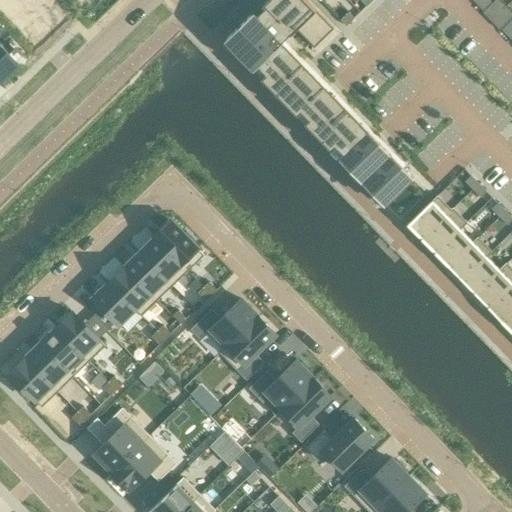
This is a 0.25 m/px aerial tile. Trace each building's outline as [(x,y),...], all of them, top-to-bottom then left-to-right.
[(226,38),(224,41),(225,42),(234,51),(253,71),(261,78),(275,93),(283,101),(297,116),(304,123),(331,151),(339,159),(353,173),(361,181),(361,182),(374,195),(383,204),(384,205),(386,203),(388,201),(413,177),(407,170),(411,166),(286,37),(290,34),(291,35),(296,30),(314,48),(333,29),(305,0),(267,0),(262,5),(262,6),(265,8),(257,16),(255,13),(253,12),(229,36),(226,38)] [(485,0),(481,0),(477,5),(483,11),(490,4),(485,0)] [(348,12),(340,20),(346,26),(354,18),(348,12)] [(511,24),(510,22),(501,30),(507,36),(511,31),(511,24)] [(0,83),(21,63),(20,62),(10,52),(7,49),(0,41),(0,31),(3,28),(0,24),(0,83)] [(471,176),(465,182),(472,190),(479,184),(471,176)] [(479,184),(472,190),(480,198),(487,192),(479,184)] [(438,196),(407,225),(421,240),(452,210),(451,209),(438,196)] [(497,203),(491,209),(499,217),(505,211),(497,203)] [(452,210),(421,240),(435,253),(460,229),(461,230),(467,223),(453,208),(451,209),(452,210)] [(511,218),(505,211),(499,217),(507,225),(511,220),(511,218)] [(153,234),(156,237),(188,271),(204,255),(194,244),(196,242),(186,232),(184,234),(170,219),(153,234)] [(460,229),(435,253),(447,266),(448,266),(448,267),(473,243),(472,242),(461,230),(460,229)] [(156,237),(139,252),(172,285),(188,271),(156,237)] [(473,243),(448,267),(462,281),(487,256),(487,257),(492,252),(478,237),(472,242),(473,243)] [(139,252),(123,267),(156,300),(172,285),(139,252)] [(487,256),(462,281),(475,294),(500,270),(499,269),(487,257),(487,256)] [(500,270),(475,294),(488,307),(487,308),(488,308),(511,285),(511,268),(506,263),(499,269),(500,270)] [(123,267),(107,284),(133,310),(139,316),(156,300),(123,267)] [(209,280),(203,285),(211,293),(216,288),(209,280)] [(107,284),(92,298),(118,324),(133,310),(107,284)] [(203,285),(198,291),(205,299),(211,293),(203,285)] [(511,285),(488,308),(502,322),(511,311),(511,285)] [(212,309),(190,329),(196,335),(199,338),(206,332),(223,349),(219,352),(220,353),(258,316),(240,298),(220,318),(219,317),(212,311),(213,310),(212,309)] [(178,310),(172,315),(180,324),(187,317),(178,310)] [(511,311),(502,322),(511,332),(511,311)] [(72,312),(56,328),(89,361),(105,346),(98,339),(84,324),(72,312)] [(258,316),(220,353),(246,380),(264,363),(263,361),(262,362),(255,355),(256,354),(255,354),(275,334),(258,316)] [(162,325),(156,330),(164,339),(170,333),(162,325)] [(56,328),(41,343),(73,377),(89,361),(56,328)] [(156,330),(150,336),(158,345),(164,339),(156,330)] [(41,343),(25,358),(57,392),(73,377),(41,343)] [(25,358),(9,374),(42,407),(57,392),(25,358)] [(250,387),(249,388),(275,416),(313,378),(310,375),(312,372),(302,362),(299,364),(295,360),(275,380),(274,379),(267,373),(268,372),(267,371),(250,387)] [(113,375),(107,381),(116,389),(121,383),(113,375)] [(313,378),(275,416),(276,418),(279,414),(295,430),(292,433),(300,442),(305,438),(319,424),(310,416),(330,396),(313,378)] [(107,381),(101,386),(109,395),(116,389),(107,381)] [(220,405),(213,398),(203,409),(210,416),(220,405)] [(82,405),(76,411),(85,420),(91,414),(82,405)] [(103,444),(94,453),(112,472),(150,435),(122,407),(105,425),(104,425),(113,435),(103,444)] [(76,411),(71,416),(79,425),(85,420),(76,411)] [(324,431),(306,448),(315,459),(321,453),(339,472),(342,469),(374,438),(354,418),(332,440),(324,431)] [(225,431),(210,445),(230,465),(235,460),(244,451),(241,448),(236,443),(225,431)] [(246,433),(236,443),(241,448),(251,438),(246,433)] [(114,474),(112,475),(126,490),(128,488),(130,491),(149,472),(158,481),(177,463),(150,435),(112,472),(114,474)] [(244,451),(235,460),(241,466),(250,457),(244,451)] [(348,482),(344,486),(368,511),(371,511),(408,476),(405,473),(408,470),(397,460),(394,462),(391,459),(370,478),(362,469),(348,482)] [(254,471),(245,479),(251,486),(260,477),(254,471)] [(408,476),(371,511),(407,511),(426,494),(408,476)] [(183,477),(149,510),(150,511),(181,511),(200,494),(183,477)] [(200,494),(181,511),(213,511),(216,510),(200,494)] [(279,496),(270,504),(276,511),(285,502),(279,496)] [(285,502),(276,511),(277,511),(285,511),(290,508),(285,502)]
